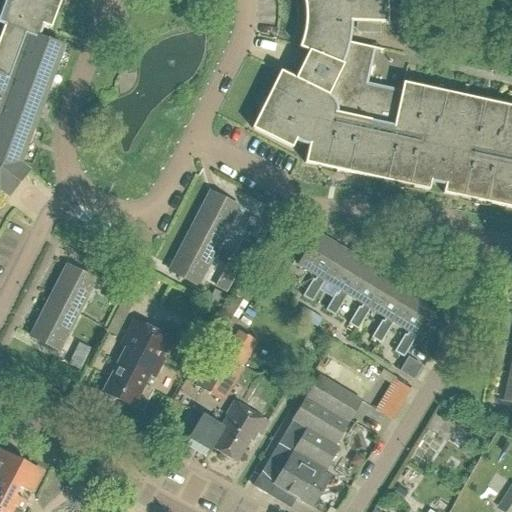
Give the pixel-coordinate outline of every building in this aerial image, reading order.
[(0,188),(6,181),(7,182),(9,182),(11,181),(13,181),(14,180),(16,179),(17,178),(18,176),(19,174),(20,172),(20,171),(20,169),(19,167),(18,165),(20,160),(29,137),(31,131),(32,127),(36,117),(38,111),(41,104),(42,99),(62,47),(46,42),(38,39),(43,26),(46,28),(50,29),(60,0),(302,0),(303,1),(303,4),(304,8),(304,11),(304,15),(304,18),(304,22),(304,25),(304,29),(303,32),(302,35),(302,39),(301,42),(300,45),(298,49),(308,53),(295,79),(280,72),(251,130),(291,149),(295,142),(301,145),(308,146),(304,164),(428,191),(430,184),(444,187),(442,194),(511,209),(511,107),(402,84),(401,92),(367,84),(374,50),(382,52),(382,51),(349,43),(350,37),(350,33),(351,30),(351,23),(387,24),(387,16),(387,8),(386,0),(5,0),(0,14),(0,25),(3,27),(0,35),(0,188)] [(223,33),(214,50),(227,57),(236,40),(223,33)] [(210,193),(190,232),(217,246),(237,207),(210,193)] [(217,246),(190,232),(169,271),(196,285),(217,246)] [(316,276),(313,282),(312,281),(303,297),(311,301),(323,281),(320,279),(340,247),(317,233),(297,265),(316,276)] [(251,246),(241,240),(235,251),(245,257),(251,246)] [(339,290),(335,295),(326,310),(334,315),(346,295),(343,293),(363,261),(340,247),(320,279),(323,281),(339,290)] [(343,293),(346,295),(362,305),(359,309),(358,309),(349,324),(357,329),(369,309),(366,307),(386,275),(363,261),(343,293)] [(68,266),(49,301),(75,315),(94,280),(68,266)] [(385,319),(382,323),(381,323),(372,338),(380,343),(392,324),(389,322),(409,290),(386,275),(366,307),(369,309),(385,319)] [(226,292),(229,286),(218,281),(215,287),(226,292)] [(109,286),(105,294),(117,299),(121,292),(109,286)] [(389,322),(392,324),(407,333),(405,337),(404,337),(395,352),(403,357),(415,338),(412,336),(432,304),(409,290),(389,322)] [(235,291),(219,318),(228,323),(244,296),(235,291)] [(213,296),(207,307),(215,311),(220,300),(213,296)] [(75,315),(49,301),(31,337),(57,350),(75,315)] [(310,313),(302,308),(298,315),(306,320),(310,313)] [(153,379),(174,341),(133,320),(119,346),(125,350),(102,394),(131,409),(132,408),(141,413),(152,392),(143,387),(149,377),(153,379)] [(240,367),(256,342),(239,332),(224,358),(215,352),(195,386),(223,403),(243,369),(240,367)] [(407,358),(399,372),(413,381),(420,369),(421,367),(407,358)] [(320,374),(259,476),(312,509),(332,476),(324,472),(338,448),(334,445),(371,384),(330,360),(321,375),(320,374)] [(366,379),(381,387),(388,373),(374,365),(366,379)] [(511,375),(508,375),(503,403),(511,404),(511,375)] [(260,435),(267,422),(232,401),(223,416),(226,418),(220,429),(201,417),(188,439),(209,452),(211,448),(236,462),(249,440),(251,442),(256,433),(260,435)] [(346,447),(335,464),(343,469),(354,452),(346,447)] [(0,511),(20,511),(40,475),(0,454),(0,511)] [(408,493),(399,487),(392,497),(401,503),(408,493)] [(511,511),(511,487),(498,509),(503,511),(511,511)]
